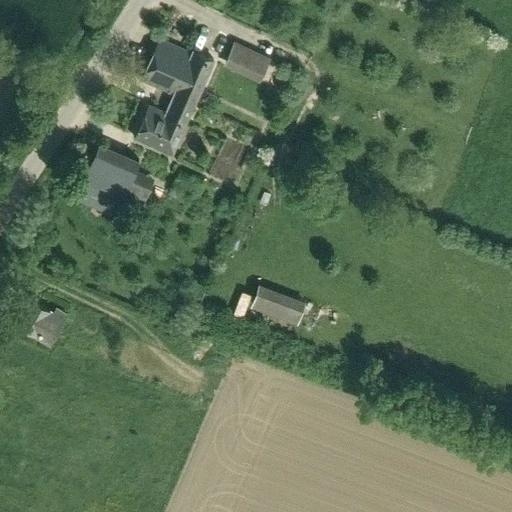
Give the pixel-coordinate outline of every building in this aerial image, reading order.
[(134,139),(171,155),(192,106),(193,106),(213,60),(191,50),(190,53),(159,39),(141,80),(173,94),(172,96),(179,100),(172,115),(149,105),(134,139)] [(260,81),(271,57),(271,56),(235,39),(234,40),(223,63),(260,81)] [(233,109),(214,174),(235,180),(253,114),(233,109)] [(100,142),(74,198),(112,215),(122,192),(142,201),(153,178),(133,169),(137,159),(100,142)] [(175,175),(167,194),(186,202),(195,184),(175,175)] [(305,301),(258,283),(249,305),(297,322),(305,301)] [(55,308),(52,312),(30,299),(16,324),(50,344),(67,315),(55,308)]
